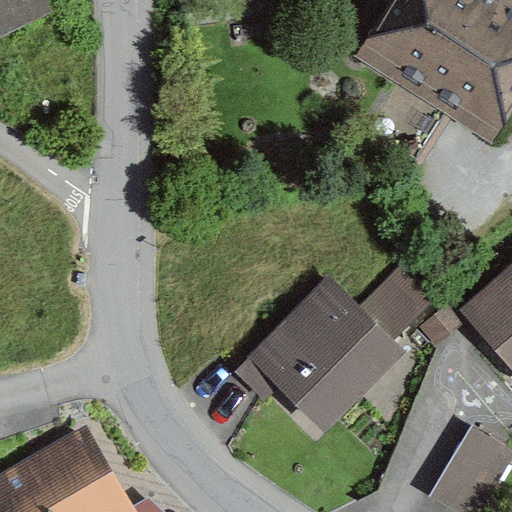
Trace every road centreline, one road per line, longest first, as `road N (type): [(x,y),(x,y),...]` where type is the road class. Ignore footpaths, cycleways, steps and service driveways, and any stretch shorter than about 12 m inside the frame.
road 1 (residential): [(117,0),(114,211)]
road 2 (residential): [(123,369),(187,470),(235,511)]
road 3 (residential): [(114,211),(123,369)]
road 4 (residential): [(114,211),(0,150)]
road 5 (residential): [(123,369),(0,398)]
